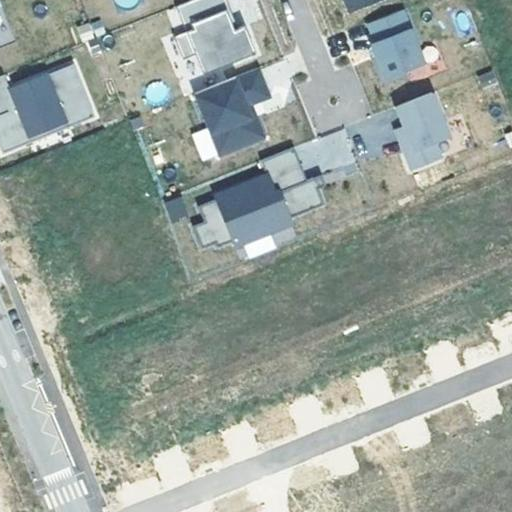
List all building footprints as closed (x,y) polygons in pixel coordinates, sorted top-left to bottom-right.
[(227,0),(186,0),(183,1),(193,27),(186,30),(174,35),(183,57),(195,52),(203,72),(256,51),(245,24),(238,26),(234,28),(226,9),(230,7),(227,0)] [(346,0),(350,10),(375,0),(346,0)] [(183,1),(176,4),(186,30),(193,27),(183,1)] [(230,7),(226,9),(234,28),(238,26),(230,7)] [(402,8),(368,21),(376,40),(382,55),(377,56),(385,77),(424,62),(402,8)] [(82,40),(105,33),(100,20),(78,27),(82,40)] [(376,40),(371,42),(377,56),(382,55),(376,40)] [(4,73),(0,74),(0,143),(3,150),(32,138),(30,132),(63,119),(66,125),(94,114),(73,62),(9,87),(4,73)] [(258,65),(194,91),(219,153),(265,135),(256,113),(252,115),(247,104),(252,102),(270,95),(258,65)] [(151,104),(169,99),(163,80),(145,86),(151,104)] [(435,141),(449,135),(432,90),(396,104),(403,124),(413,148),(405,152),(411,168),(441,156),(435,141)] [(252,102),(247,104),(252,115),(256,113),(252,102)] [(395,127),(405,152),(413,148),(403,124),(395,127)] [(204,220),(193,225),(202,246),(216,240),(217,244),(233,238),(235,244),(290,221),(288,216),(323,202),(317,186),(313,176),(307,179),(293,145),(260,159),(266,173),(215,194),(216,197),(198,204),(204,220)] [(321,173),(313,176),(317,186),(325,183),(321,173)] [(180,197),(164,204),(173,222),(189,214),(180,197)] [(501,284),(469,204),(417,225),(448,304),(501,284)] [(90,229),(31,252),(56,315),(146,280),(127,232),(95,244),(90,229)] [(437,322),(416,267),(364,287),(385,342),(437,322)] [(370,347),(345,285),(292,306),(316,368),(370,347)] [(206,328),(151,350),(176,414),(231,393),(206,328)] [(140,356),(83,379),(107,440),(140,427),(135,412),(159,403),(140,356)] [(487,443),(452,457),(469,498),(484,491),(493,511),(511,511),(511,460),(497,467),(487,443)] [(373,511),(367,496),(327,511),(373,511)]
